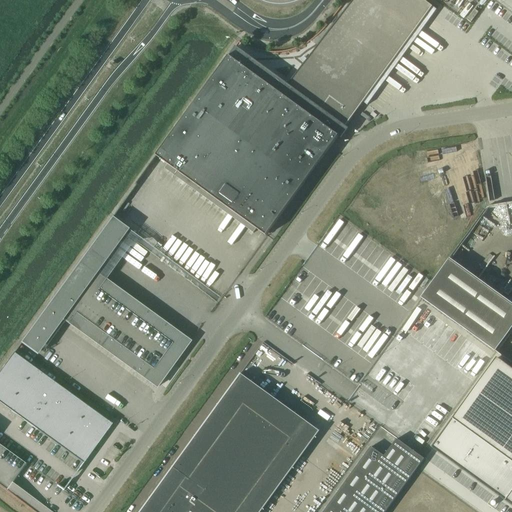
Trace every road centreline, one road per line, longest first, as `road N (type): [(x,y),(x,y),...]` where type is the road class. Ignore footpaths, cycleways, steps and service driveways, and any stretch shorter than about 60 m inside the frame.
road 1 (unclassified): [(94,511),(361,149),(397,128),(511,109)]
road 2 (secondary): [(0,235),(176,0)]
road 3 (secondary): [(147,0),(0,202)]
